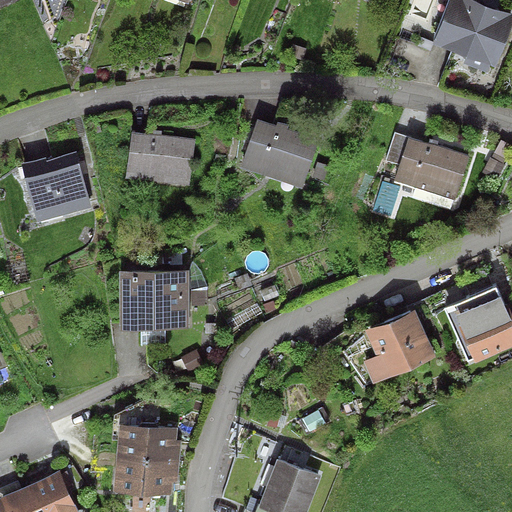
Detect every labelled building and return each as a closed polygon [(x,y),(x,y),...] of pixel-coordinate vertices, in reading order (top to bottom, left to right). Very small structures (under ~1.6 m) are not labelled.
[(511,38),(511,8),(488,0),(451,0),(435,44),(501,68),(511,38)] [(322,138),(261,117),(244,167),(304,188),(322,138)] [(198,138),(133,131),(128,180),(193,187),(198,138)] [(472,155),(411,136),(396,185),(457,204),(472,155)] [(79,153),(26,166),(40,220),(93,206),(79,153)] [(192,271),(125,270),(124,328),(192,329),(192,271)] [(511,302),(460,324),(477,366),(511,351),(511,302)] [(438,360),(418,310),(368,331),(379,357),(367,362),(377,385),(438,360)] [(184,428),(124,423),(119,490),(179,495),(184,428)] [(280,455),(261,506),(277,511),(314,511),(329,473),(280,455)] [(81,511),(66,471),(0,497),(0,498),(5,511),(81,511)]
